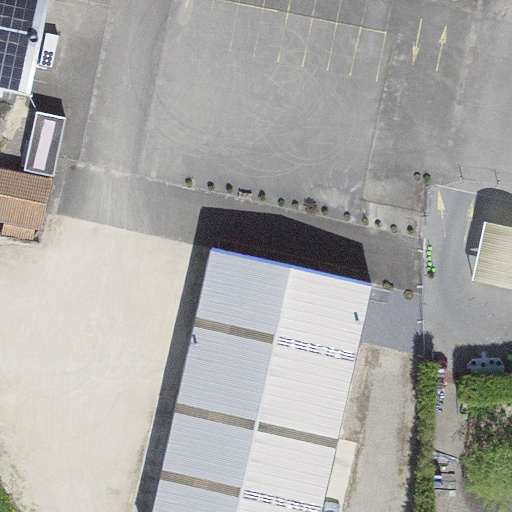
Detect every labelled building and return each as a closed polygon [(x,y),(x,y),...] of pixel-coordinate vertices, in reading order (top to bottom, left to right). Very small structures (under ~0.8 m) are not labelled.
[(48,0),(0,0),(0,89),(29,95),(48,0)] [(35,111),(23,170),(52,176),(65,117),(35,111)] [(38,225),(48,181),(12,173),(3,218),(6,219),(3,234),(29,239),(32,224),(38,225)] [(211,247),(151,511),(319,511),(371,282),(211,247)] [(0,476),(21,511),(68,511),(0,398),(0,476)]
